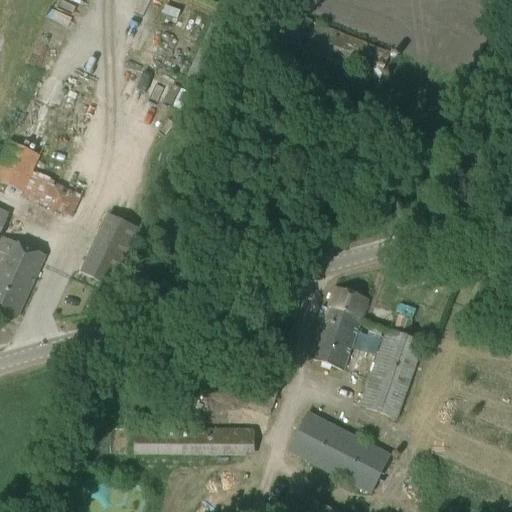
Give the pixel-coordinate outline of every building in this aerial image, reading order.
[(49,0),(65,8),(68,0),(49,0)] [(380,83),(390,54),(277,9),(267,36),(380,83)] [(158,88),(168,67),(154,61),(144,81),(158,88)] [(7,146),(0,162),(0,182),(24,193),(22,196),(73,219),(82,197),(76,194),(56,184),(33,174),(41,157),(9,143),(7,146)] [(0,234),(9,214),(0,209),(0,234)] [(116,291),(144,232),(108,215),(80,274),(116,291)] [(46,258),(1,237),(0,239),(0,254),(3,256),(0,263),(0,312),(17,321),(46,258)] [(451,259),(441,266),(446,274),(457,268),(451,259)] [(343,372),(368,303),(335,290),(310,361),(343,372)] [(408,335),(411,323),(402,320),(398,332),(408,335)] [(395,420),(422,345),(387,333),(361,409),(395,420)] [(481,333),(476,350),(499,358),(505,341),(481,333)] [(271,416),(285,373),(261,365),(247,409),(271,416)] [(496,434),(511,437),(511,406),(502,404),(496,434)] [(371,495),(391,457),(308,413),(288,453),(371,495)] [(251,457),(251,431),(134,429),(134,456),(251,457)] [(105,479),(61,502),(66,511),(109,511),(119,507),(105,479)] [(335,511),(290,489),(277,511),(335,511)]
